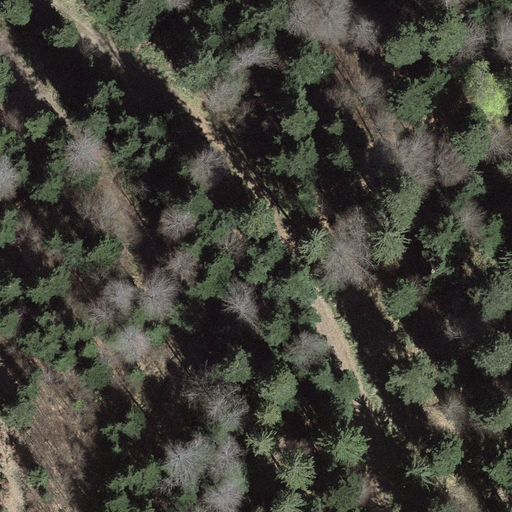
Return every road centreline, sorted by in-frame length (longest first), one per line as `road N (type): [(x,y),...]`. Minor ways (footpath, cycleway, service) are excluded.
road 1 (track): [(47,0),(186,107),(263,188),(343,347),(370,425),(382,511)]
road 2 (track): [(0,35),(117,186),(157,268),(179,387),(162,511)]
